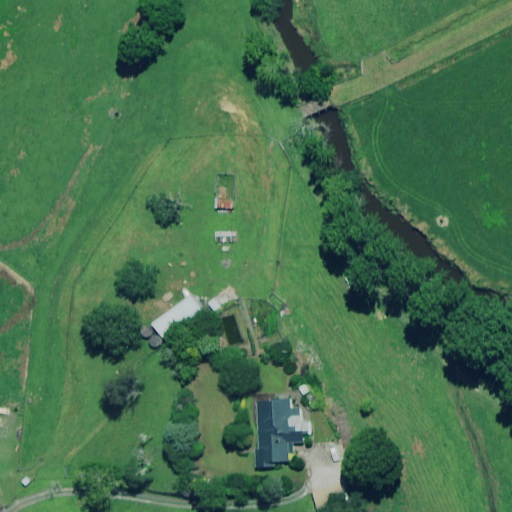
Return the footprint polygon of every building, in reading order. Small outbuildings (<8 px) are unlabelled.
[(235,198),(217,198),(217,209),(235,209),(235,198)] [(238,232),(215,233),(216,244),(238,243),(238,232)] [(180,292),(187,302),(155,325),(168,344),(208,316),(195,297),(192,299),(185,288),(180,292)] [(210,303),(212,307),(217,313),(231,302),(226,296),(218,302),(216,299),(210,303)] [(241,342),(233,317),(222,320),(230,345),(241,342)] [(294,410),(293,400),(260,402),(262,450),(258,450),(258,469),(277,468),(277,463),(294,462),(293,444),(306,443),(305,435),(311,434),(311,423),(303,423),(303,409),(294,410)] [(345,482),(315,490),(321,511),(351,503),(345,482)]
